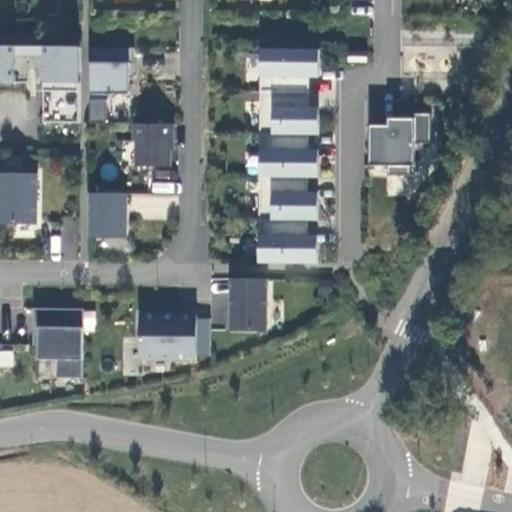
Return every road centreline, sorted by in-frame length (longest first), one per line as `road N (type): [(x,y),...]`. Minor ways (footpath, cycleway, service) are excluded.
road 1 (residential): [(191,0),(188,239),(178,263),(154,273),(0,272)]
road 2 (tertiary): [(363,426),(511,118)]
road 3 (residential): [(348,268),(354,94),(389,74),(389,0)]
road 4 (tertiary): [(0,434),(77,425),(280,465)]
road 5 (residential): [(391,484),(511,509)]
